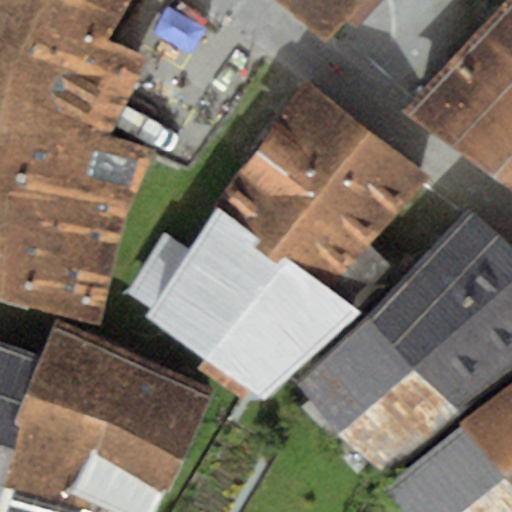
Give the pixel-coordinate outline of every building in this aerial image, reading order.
[(0,0),(0,173),(130,199),(154,151),(111,133),(151,57),(106,42),(129,0),(0,0)] [(280,0),(324,38),(359,0),(280,0)] [(498,170),(511,154),(511,3),(407,110),(498,170)] [(428,178),(304,83),(219,205),(360,313),(397,270),(370,245),(428,178)] [(511,154),(498,170),(511,180),(511,154)] [(0,296),(99,325),(131,203),(0,174),(0,296)] [(360,313),(219,205),(189,250),(152,308),(147,315),(265,398),(360,313)] [(367,322),(463,411),(511,373),(511,246),(467,211),(367,322)] [(152,308),(189,250),(164,233),(126,292),(152,308)] [(83,511),(105,457),(165,490),(212,390),(57,321),(41,360),(23,413),(2,484),(83,511)] [(367,322),(298,384),(386,474),(463,411),(367,322)] [(41,360),(0,346),(0,490),(2,484),(23,413),(41,360)] [(511,481),(511,385),(485,406),(459,427),(511,481)] [(511,511),(511,481),(459,427),(384,491),(403,511),(511,511)] [(0,511),(83,511),(2,484),(0,490),(0,511)]
